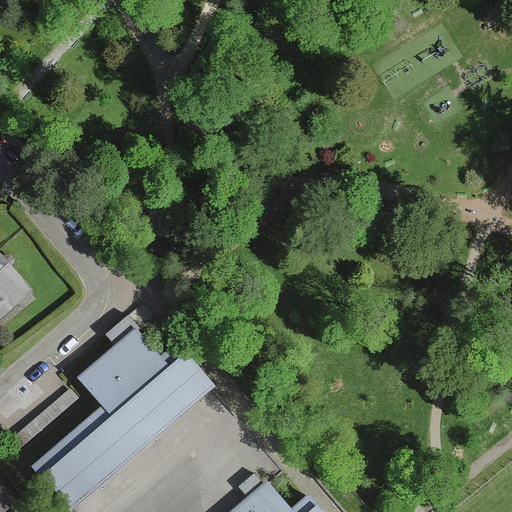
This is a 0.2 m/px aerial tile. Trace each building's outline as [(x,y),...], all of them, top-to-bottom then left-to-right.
[(0,324),(33,298),(0,258),(0,324)] [(115,347),(77,380),(105,412),(36,471),(71,511),(74,511),(77,510),(218,387),(177,341),(161,355),(128,318),(106,337),(115,347)] [(79,398),(71,389),(15,436),(23,446),(79,398)] [(244,504),(234,511),(318,511),(305,497),(288,511),(256,475),(235,493),(244,504)] [(0,511),(14,511),(19,508),(0,487),(0,511)]
